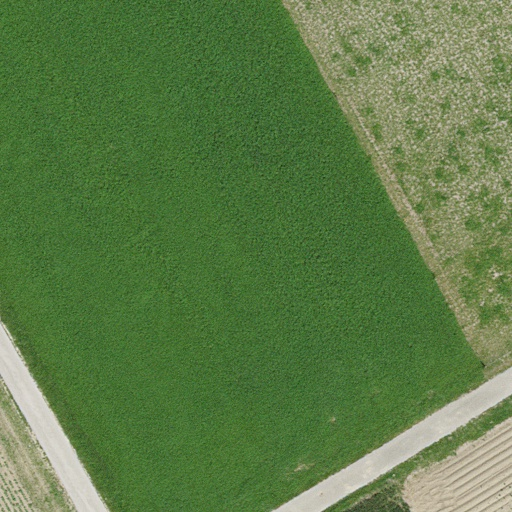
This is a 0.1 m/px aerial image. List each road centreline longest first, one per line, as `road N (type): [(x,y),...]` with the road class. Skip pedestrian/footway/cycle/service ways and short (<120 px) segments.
road 1 (track): [(511,381),(300,511)]
road 2 (track): [(89,511),(0,355)]
